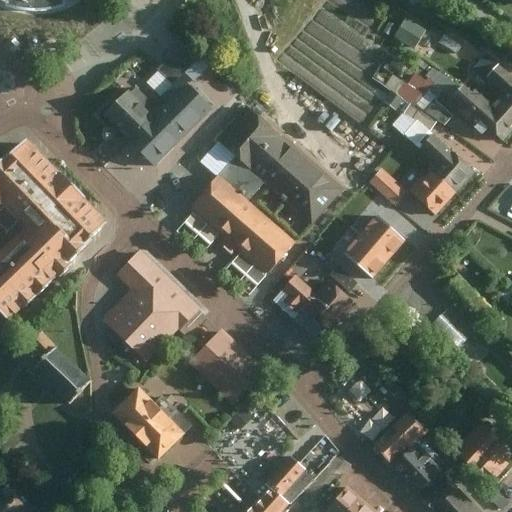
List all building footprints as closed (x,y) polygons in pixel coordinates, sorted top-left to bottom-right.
[(0,0),(6,4),(5,6),(22,11),(40,12),(59,9),(59,8),(65,6),(62,0),(0,0)] [(284,0),(213,0),(209,9),(237,23),(243,10),(272,25),(284,0)] [(394,35),(414,47),(426,27),(406,15),(394,35)] [(511,113),(511,76),(499,65),(484,81),(510,102),(506,107),(511,113)] [(157,166),(211,110),(174,74),(155,94),(164,103),(158,110),(129,140),(157,166)] [(500,140),(511,130),(511,113),(506,107),(499,115),(463,88),(450,103),(500,140)] [(158,110),(137,90),(130,98),(108,120),(129,140),(158,110)] [(244,103),(208,143),(231,164),(189,210),(266,279),(297,246),(248,202),(265,183),(312,226),(344,191),(244,103)] [(454,195),(476,172),(432,131),(418,146),(439,165),(431,173),(454,195)] [(24,141),(0,164),(0,329),(2,331),(73,259),(71,257),(106,222),(24,141)] [(454,195),(431,173),(410,194),(436,217),(454,195)] [(383,217),(360,243),(389,270),(413,244),(383,217)] [(171,281),(144,252),(114,279),(129,295),(99,323),(141,367),(164,346),(179,331),(184,337),(205,317),(171,281)] [(330,333),(352,307),(329,286),(319,297),(297,278),(284,293),(306,311),(306,312),(330,333)] [(256,317),(281,325),(284,315),(276,313),(279,304),(262,299),(256,317)] [(283,335),(297,345),(306,333),(293,323),(283,335)] [(221,333),(188,367),(229,407),(262,373),(221,333)] [(91,386),(56,352),(53,354),(40,342),(5,378),(22,394),(39,377),(70,408),(91,386)] [(353,388),(375,412),(385,403),(363,379),(353,388)] [(153,403),(140,390),(113,417),(157,461),(192,426),(161,395),(153,403)] [(410,414),(378,447),(395,463),(427,430),(410,414)] [(511,458),(511,450),(483,425),(456,455),(489,484),(511,458)] [(288,511),(343,453),(325,436),(301,463),(292,455),(265,484),(269,488),(246,511),(288,511)] [(417,447),(394,470),(418,496),(442,473),(417,447)] [(13,475),(0,485),(0,511),(31,511),(39,505),(13,475)] [(424,497),(438,511),(479,511),(445,476),(424,497)] [(383,511),(354,485),(329,511),(383,511)]
